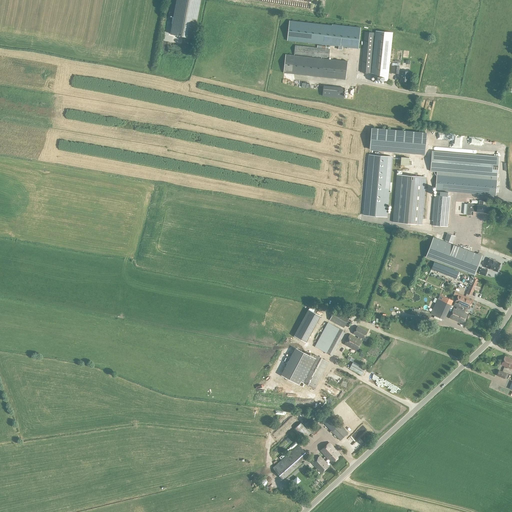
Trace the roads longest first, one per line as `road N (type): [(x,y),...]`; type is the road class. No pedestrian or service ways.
road 1 (unclassified): [(301,511),(495,335),(511,308)]
road 2 (track): [(339,475),(471,511)]
